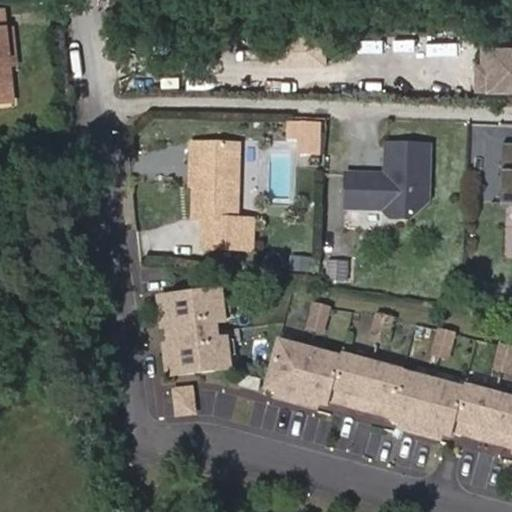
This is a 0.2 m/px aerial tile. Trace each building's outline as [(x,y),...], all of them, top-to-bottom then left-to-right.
[(6,13),(0,13),(0,101),(15,100),(6,13)] [(511,43),(500,43),(500,61),(494,62),(495,83),(511,83),(511,43)] [(328,153),(331,120),(294,117),(293,135),(307,136),(306,152),(328,153)] [(431,144),(388,144),(388,175),(348,174),(348,208),(387,208),(387,211),(393,217),(412,217),(412,199),(423,199),(431,199),(431,144)] [(234,151),(191,150),(191,196),(190,231),(201,231),(201,249),(250,249),(250,226),(234,226),(234,151)] [(423,199),(412,199),(412,217),(431,199),(423,199)] [(227,294),(170,300),(178,376),(236,369),(232,340),(221,341),(219,323),(230,322),(227,294)] [(339,307),(322,303),(314,330),(331,334),(339,307)] [(403,318),(386,313),(378,340),(395,345),(403,318)] [(289,332),(273,390),(289,394),(287,399),(317,407),(319,401),(334,406),(336,400),(351,348),(289,332)] [(351,348),(336,400),(399,416),(414,362),(416,356),(354,338),(351,348)] [(511,344),(511,345),(503,371),(511,373),(511,344)] [(477,379),(414,362),(399,416),(398,420),(414,424),(413,429),(444,437),(445,432),(461,437),(462,431),(477,379)] [(264,376),(243,370),(238,386),(260,391),(264,376)] [(477,379),(462,431),(511,443),(511,379),(480,371),(477,379)] [(197,390),(181,391),(184,414),(199,412),(197,390)]
